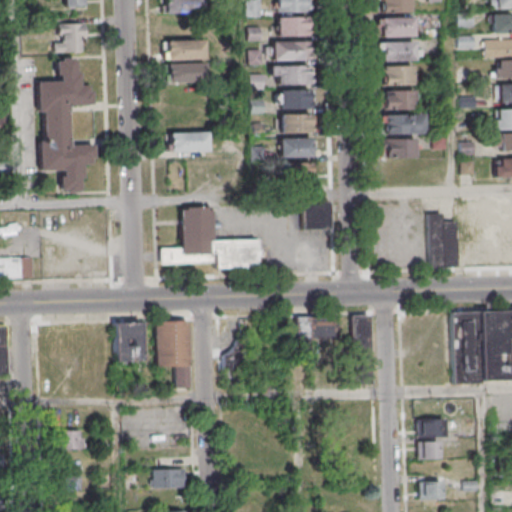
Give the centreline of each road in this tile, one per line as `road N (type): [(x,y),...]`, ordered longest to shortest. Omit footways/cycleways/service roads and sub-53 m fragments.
road 1 (tertiary): [(511,287),(0,303)]
road 2 (residential): [(138,300),(127,0)]
road 3 (residential): [(356,294),(344,0)]
road 4 (residential): [(393,511),(386,293)]
road 5 (residential): [(205,298),(212,511)]
road 6 (residential): [(25,511),(25,303)]
